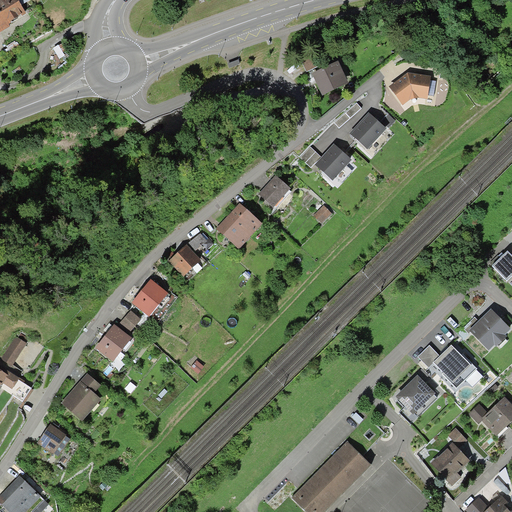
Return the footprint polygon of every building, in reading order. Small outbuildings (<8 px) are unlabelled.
[(0,0),(0,32),(9,27),(8,25),(26,14),(21,6),(17,0),(0,0)] [(313,54),(301,59),(306,72),(319,66),(313,54)] [(239,60),(228,64),(229,69),(240,64),(239,60)] [(337,62),(312,74),(323,96),(348,83),(337,62)] [(408,74),(389,88),(403,106),(411,100),(419,99),(427,100),(432,77),(417,75),(408,74)] [(357,104),(335,122),(340,128),(361,109),(357,104)] [(388,113),(381,121),(389,128),(396,121),(388,113)] [(351,134),(369,151),(387,131),(369,114),(362,121),(351,134)] [(315,166),(333,182),(351,161),(334,146),(327,153),(315,166)] [(311,168),(321,157),(311,147),(300,158),(311,168)] [(271,182),(259,195),(273,209),(291,190),(276,176),(271,182)] [(240,204),(217,229),(239,249),(262,225),(240,204)] [(324,206),(313,217),(321,224),(331,213),(324,206)] [(190,244),(196,251),(207,241),(201,234),(190,244)] [(182,250),(169,262),(183,278),(202,262),(187,246),(182,250)] [(503,256),(493,266),(507,281),(511,276),(511,256),(508,252),(503,256)] [(143,289),(131,303),(148,318),(168,295),(150,281),(143,289)] [(479,322),(469,332),(489,352),(495,346),(497,348),(507,338),(504,335),(510,329),(491,310),(479,322)] [(131,311),(119,324),(130,333),(141,321),(131,311)] [(469,332),(479,322),(475,317),(463,329),(468,334),(469,332)] [(105,336),(96,349),(114,363),(132,339),(114,325),(105,336)] [(21,332),(18,338),(26,343),(30,338),(21,332)] [(18,338),(16,337),(1,360),(12,367),(27,344),(26,343),(18,338)] [(428,369),(434,363),(440,357),(430,346),(418,357),(428,369)] [(434,363),(444,373),(443,375),(456,388),(477,368),(463,354),(461,356),(452,346),(445,352),(440,357),(434,363)] [(5,373),(0,369),(0,387),(3,383),(13,389),(10,394),(23,402),(32,389),(21,382),(18,380),(19,379),(7,371),(5,373)] [(73,391),(61,404),(82,422),(101,400),(95,395),(102,386),(88,374),(73,391)] [(412,382),(395,398),(413,416),(435,394),(418,376),(412,382)] [(497,436),(511,421),(511,405),(505,398),(488,414),(480,405),(470,415),(478,424),(482,421),(497,436)] [(50,425),(38,444),(58,458),(71,440),(54,428),(50,425)] [(447,436),(459,449),(468,440),(456,428),(447,436)] [(347,442),(291,499),(304,511),(325,511),(371,466),(347,442)] [(448,449),(431,465),(453,487),(462,477),(458,474),(471,462),(453,444),(448,449)] [(13,484),(0,497),(0,504),(8,511),(26,511),(41,497),(20,477),(13,484)] [(510,511),(506,507),(509,503),(502,496),(490,507),(480,497),(465,511),(510,511)]
